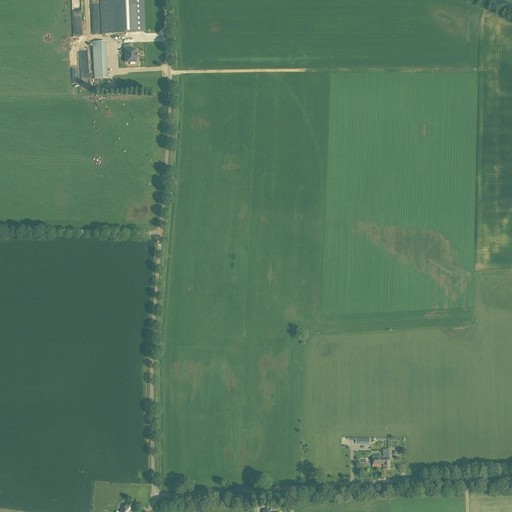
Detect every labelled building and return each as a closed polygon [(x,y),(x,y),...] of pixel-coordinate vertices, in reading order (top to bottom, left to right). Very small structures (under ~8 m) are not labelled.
[(101,34),(123,33),(122,0),(100,0),(102,29),(101,29),(101,34)] [(75,33),(83,32),(82,10),(74,11),(75,33)] [(107,78),(105,42),(92,42),(93,61),(94,61),(95,79),(107,78)] [(126,52),(126,63),(136,63),(136,59),(137,59),(137,54),(136,54),(136,51),(131,51),(131,46),(124,46),(124,52),(126,52)] [(383,456),(373,456),(373,467),(379,467),(384,467),(384,469),(390,469),(390,464),(390,455),(389,455),(389,449),(383,450),(383,456)] [(129,511),(134,506),(128,502),(119,511),(129,511)]
